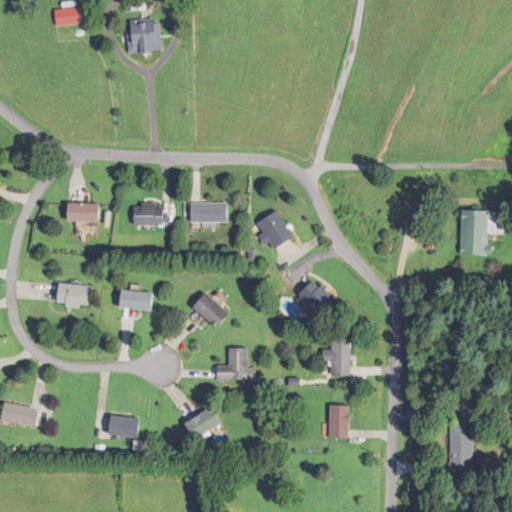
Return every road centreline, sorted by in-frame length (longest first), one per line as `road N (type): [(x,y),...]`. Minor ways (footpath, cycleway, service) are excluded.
road 1 (residential): [(388,511),(397,321),(390,298),(325,216),(310,178),(273,159),(79,153),(26,129),(0,106)]
road 2 (residential): [(163,366),(65,367),(18,333),(11,279),(17,234),(44,180),(74,151)]
road 3 (residential): [(317,166),(511,165)]
road 4 (residential): [(363,0),(310,178)]
